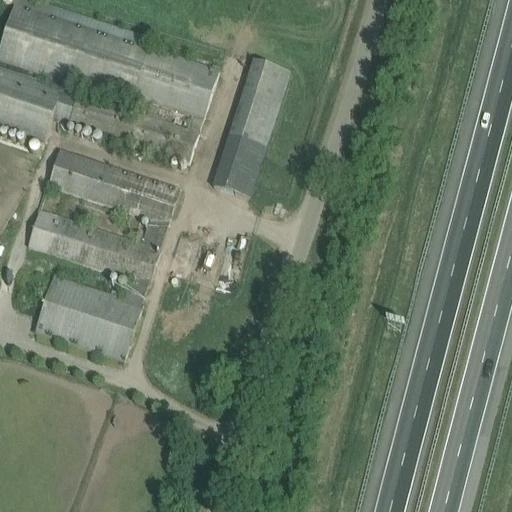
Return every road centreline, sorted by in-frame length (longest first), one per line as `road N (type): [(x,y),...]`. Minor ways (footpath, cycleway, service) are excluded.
road 1 (unclassified): [(213,511),(379,0)]
road 2 (motorway): [(511,41),(389,511)]
road 3 (motorway): [(444,511),(511,247)]
